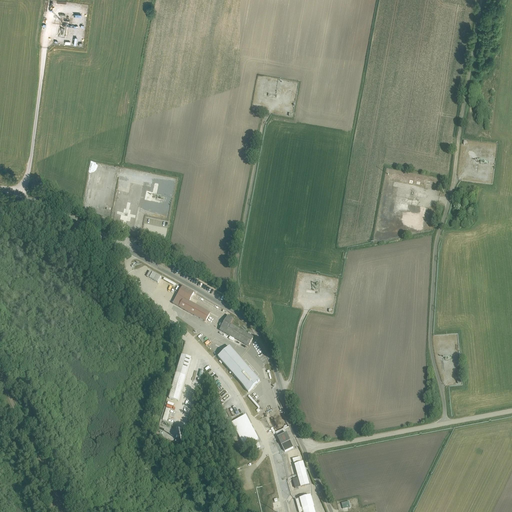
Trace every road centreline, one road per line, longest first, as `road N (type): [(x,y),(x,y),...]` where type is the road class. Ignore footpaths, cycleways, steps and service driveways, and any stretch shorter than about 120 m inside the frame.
road 1 (track): [(449,421),(430,346),(434,246),(452,186),(479,0)]
road 2 (unclassified): [(305,450),(268,353),(244,320),(47,206),(0,188)]
road 3 (unclassified): [(511,409),(305,450)]
road 4 (track): [(244,320),(234,279),(264,117)]
road 5 (track): [(21,194),(44,46)]
road 6 (track): [(0,381),(67,511)]
